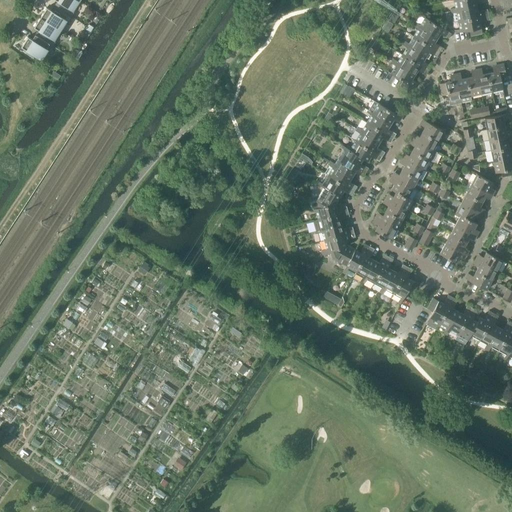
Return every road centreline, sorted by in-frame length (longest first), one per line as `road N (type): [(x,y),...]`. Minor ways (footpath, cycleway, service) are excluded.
road 1 (residential): [(503,44),(447,54),(355,204),(364,232),(511,315)]
road 2 (track): [(142,0),(0,223)]
road 3 (trunk): [(111,511),(0,402)]
